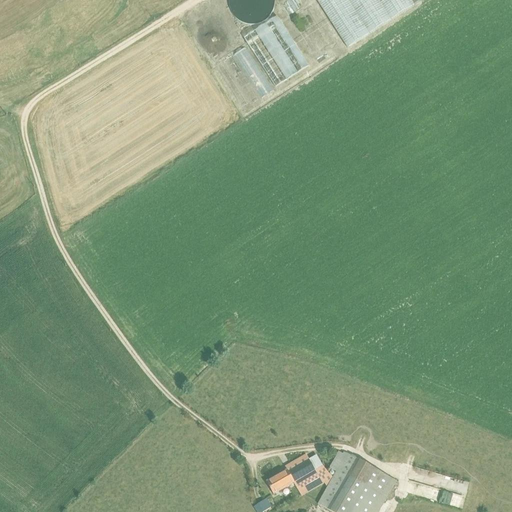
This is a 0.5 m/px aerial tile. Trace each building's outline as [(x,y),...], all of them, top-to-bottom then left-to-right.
[(317,0),(348,49),(423,0),(317,0)] [(277,17),(244,38),(275,87),(308,66),(277,17)] [(318,504),(332,511),(378,511),(397,481),(347,453),(344,453),(343,454),(338,451),(329,468),(336,471),(333,477),(324,467),(317,455),(309,459),(306,454),(285,466),(286,470),(266,481),(274,495),(294,483),(302,497),(325,483),(327,488),(318,504)] [(410,485),(407,494),(451,509),(459,484),(435,476),(432,485),(424,483),(422,489),(410,485)] [(254,507),(256,511),(263,511),(265,511),(268,511),(272,509),(271,507),(273,506),(267,498),(254,507)]
